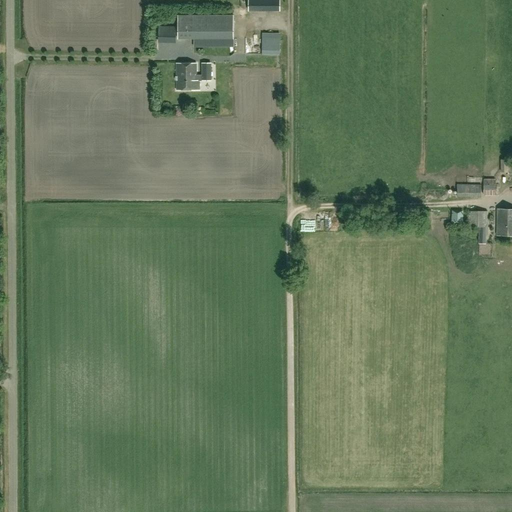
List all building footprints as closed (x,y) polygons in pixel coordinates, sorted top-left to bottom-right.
[(279,0),(248,0),(248,11),(280,11),(279,0)] [(233,39),(233,15),(178,16),(178,39),(233,39)] [(159,39),(175,39),(176,29),(160,28),(159,39)] [(262,51),(262,54),(280,55),(280,39),(262,39),(262,51)] [(177,63),(177,90),(200,90),(200,81),(211,81),(211,63),(203,63),(202,75),(197,75),(197,63),(177,63)] [(509,159),(500,159),(501,172),(509,172),(509,159)] [(484,179),(484,193),(484,195),(496,195),(496,179),(484,179)] [(457,185),(457,197),(481,197),(481,185),(457,185)] [(511,209),(498,209),(497,236),(511,235),(511,209)] [(452,210),(451,224),(463,224),(463,210),(452,210)] [(423,227),(431,228),(432,211),(424,211),(423,227)] [(486,227),(487,212),(468,211),(467,227),(479,227),(486,227)]
